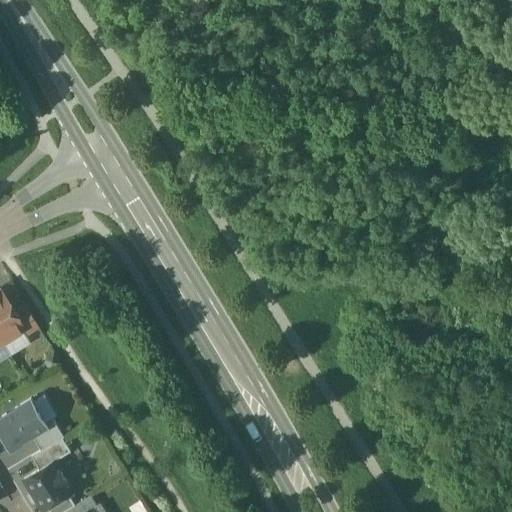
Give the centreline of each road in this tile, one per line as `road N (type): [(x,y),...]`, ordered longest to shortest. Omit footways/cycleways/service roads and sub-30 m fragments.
road 1 (track): [(73,0),(395,511)]
road 2 (secondary): [(111,167),(311,511)]
road 3 (secondary): [(6,0),(111,167)]
road 4 (residential): [(0,225),(111,167)]
